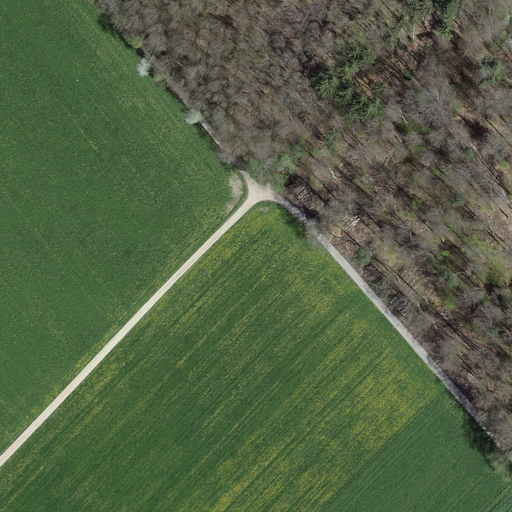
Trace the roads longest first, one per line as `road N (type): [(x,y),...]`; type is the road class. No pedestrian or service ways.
road 1 (track): [(108,0),(266,197),(511,453)]
road 2 (track): [(0,462),(156,298),(266,197)]
